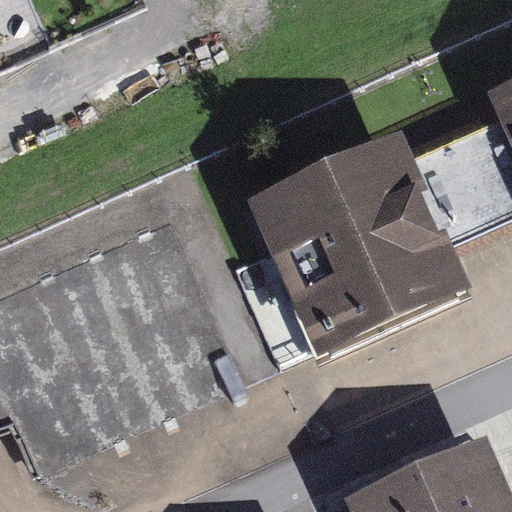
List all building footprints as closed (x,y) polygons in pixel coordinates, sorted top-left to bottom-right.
[(0,0),(0,72),(135,14),(128,0),(0,0)] [(511,110),(494,118),(502,136),(511,159),(511,110)] [(511,159),(502,136),(380,187),(417,281),(511,241),(511,159)] [(380,187),(369,168),(254,216),(322,378),(437,330),(417,281),(380,187)] [(511,511),(511,507),(492,458),(362,511),(511,511)]
